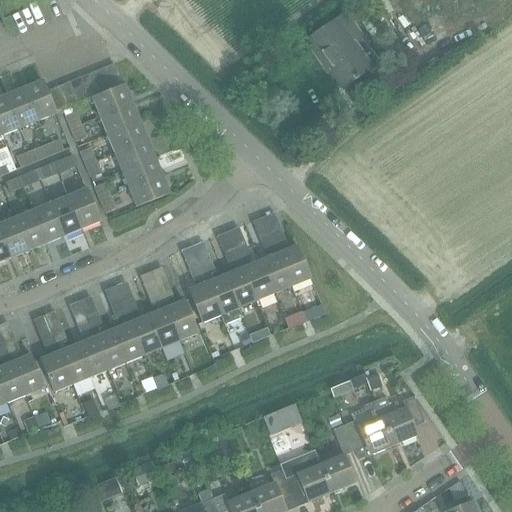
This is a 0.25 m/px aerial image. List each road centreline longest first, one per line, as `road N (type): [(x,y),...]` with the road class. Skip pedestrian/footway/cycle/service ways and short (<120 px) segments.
road 1 (residential): [(0,308),(146,249),(257,158)]
road 2 (tertiary): [(463,376),(393,290),(257,158)]
road 3 (tertiary): [(257,158),(106,14)]
road 4 (residential): [(386,511),(498,425)]
